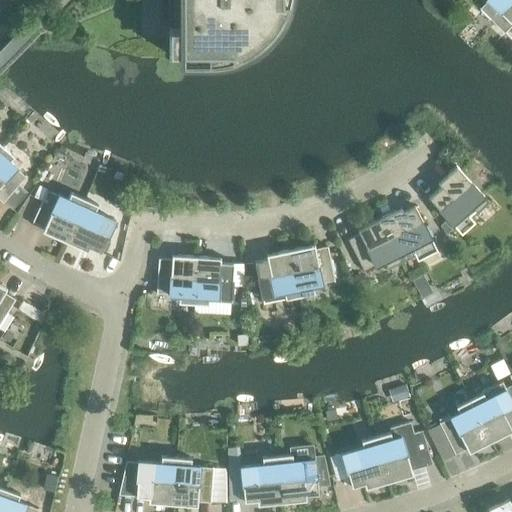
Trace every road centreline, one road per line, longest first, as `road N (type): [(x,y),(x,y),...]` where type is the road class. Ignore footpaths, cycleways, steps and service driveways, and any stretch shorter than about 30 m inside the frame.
road 1 (residential): [(120,303),(136,241),(153,228),(297,221),(368,193),(428,150)]
road 2 (residential): [(74,511),(120,303)]
road 3 (residential): [(371,511),(492,481),(511,468)]
road 4 (residential): [(120,303),(28,265),(0,244)]
